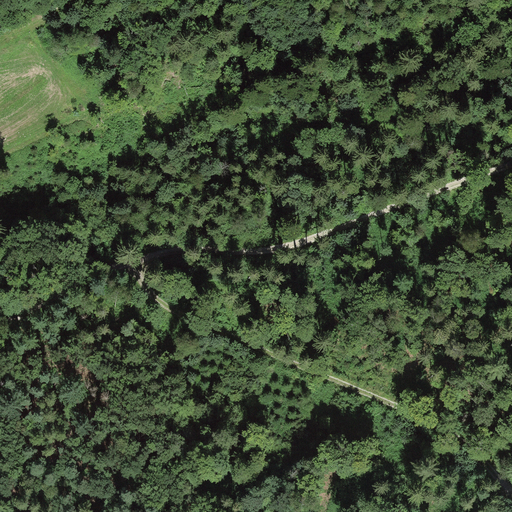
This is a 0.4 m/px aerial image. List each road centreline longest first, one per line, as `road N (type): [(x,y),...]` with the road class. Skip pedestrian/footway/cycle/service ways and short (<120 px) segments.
road 1 (track): [(0,329),(85,278),(136,261),(175,310),(448,429),(511,490)]
road 2 (track): [(511,164),(309,242),(169,251),(136,261)]
